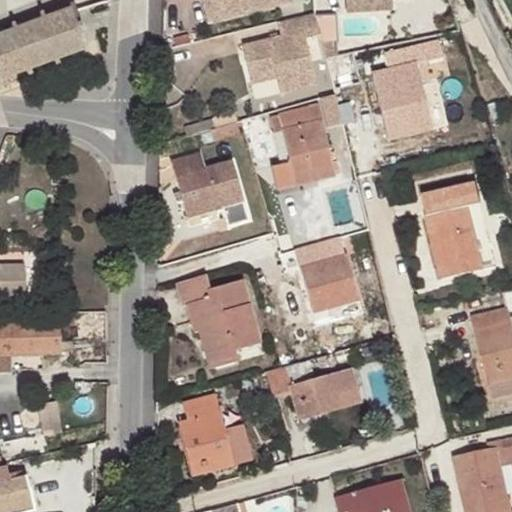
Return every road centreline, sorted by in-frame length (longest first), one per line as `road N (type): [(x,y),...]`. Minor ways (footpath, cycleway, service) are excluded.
road 1 (residential): [(387,223),(434,427),(148,511)]
road 2 (unclassified): [(130,282),(125,511)]
road 3 (unclassified): [(132,126),(130,282)]
road 4 (residential): [(130,282),(274,242)]
road 5 (unclassified): [(0,106),(132,126)]
road 6 (unclassified): [(140,0),(132,126)]
